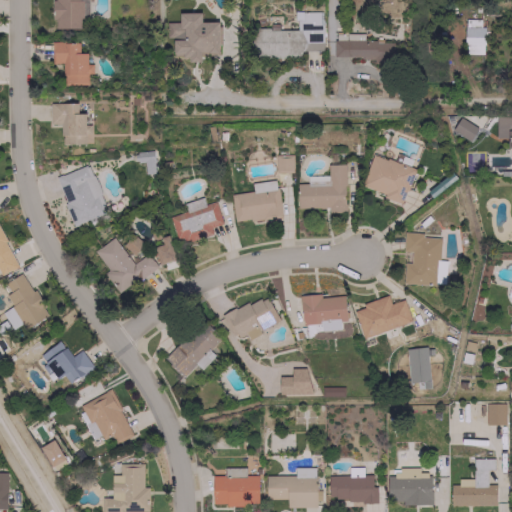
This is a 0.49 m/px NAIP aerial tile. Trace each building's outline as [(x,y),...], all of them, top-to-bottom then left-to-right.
[(53,0),(54,28),(82,27),(82,19),(88,19),(87,0),(53,0)] [(322,50),(321,11),(295,12),(295,29),(253,30),(253,57),(300,56),(300,50),(322,50)] [(218,21),(200,21),(200,12),(178,12),(178,22),(167,22),(167,37),(173,37),(173,56),(188,56),(188,61),(200,61),(200,53),(218,53),(218,21)] [(482,19),(464,19),(464,53),(482,53),(482,19)] [(333,57),(373,57),(372,63),(395,63),(396,40),(363,40),(363,33),(333,33),(333,57)] [(86,52),(79,52),(79,41),(51,42),(51,63),(62,63),(62,84),(87,84),(86,52)] [(85,143),(84,113),(77,113),(77,101),(48,102),(48,124),(60,124),(61,144),(85,143)] [(511,116),(495,116),(495,137),(506,137),(506,147),(511,147),(511,116)] [(477,127),(459,117),(451,130),(469,141),(477,127)] [(143,162),(144,173),(155,172),(153,150),(135,152),(136,162),(143,162)] [(292,172),(291,154),(275,154),(275,172),(292,172)] [(413,167),(370,154),(360,188),(403,201),(413,167)] [(72,225),(105,213),(89,164),(55,176),(72,225)] [(297,208),(327,207),(327,212),(345,211),(343,164),(327,164),(327,175),(306,176),(307,183),(296,183),(297,208)] [(280,216),(276,180),(251,183),(251,191),(231,193),(234,221),(280,216)] [(169,216),(176,243),(212,233),(210,227),(221,223),(215,201),(204,204),(202,197),(186,202),(189,210),(169,216)] [(0,273),(1,275),(17,266),(0,231),(0,273)] [(159,237),(161,243),(152,246),(158,263),(175,258),(167,234),(159,237)] [(438,260),(439,235),(403,234),(402,251),(410,251),(409,263),(403,262),(402,282),(444,284),(445,260),(438,260)] [(132,263),(112,236),(93,250),(107,270),(103,272),(118,293),(155,266),(146,253),(132,263)] [(23,329),(47,316),(24,272),(4,283),(9,292),(5,294),(11,306),(2,311),(11,329),(20,324),(23,329)] [(339,329),(339,320),(344,320),(344,296),(319,296),(319,294),(300,294),(300,324),(319,323),(319,330),(339,329)] [(279,321),(265,295),(248,304),(246,301),(221,314),(233,338),(244,332),(247,337),(279,321)] [(410,323),(404,299),(389,303),(386,295),(361,302),(362,307),(354,310),(361,336),(410,323)] [(214,356),(208,349),(220,338),(203,320),(164,357),(182,376),(194,364),(199,369),(214,356)] [(70,356),(58,340),(39,354),(57,379),(64,374),(70,383),(93,367),(80,349),(70,356)] [(405,348),(407,382),(416,382),(416,388),(428,388),(426,347),(405,348)] [(279,394),(308,393),(307,367),(290,368),(290,375),(278,375),(279,394)] [(323,396),(341,395),(341,386),(322,387),(323,396)] [(132,435),(110,389),(82,403),(100,438),(110,433),(115,443),(132,435)] [(504,424),(504,403),(484,403),(485,424),(504,424)] [(80,412),(89,438),(98,435),(93,420),(87,422),(83,411),(80,412)] [(40,446),(50,466),(63,459),(53,439),(40,446)] [(495,504),(495,484),(486,484),(486,469),(492,469),(492,458),(472,458),(472,486),(450,487),(450,505),(495,504)] [(118,463),(118,474),(110,474),(110,497),(102,497),(102,511),(144,511),(147,511),(147,486),(142,487),(142,463),(118,463)] [(257,505),(257,475),(244,474),(244,467),(223,467),(223,475),(212,475),(211,504),(257,505)] [(315,506),(314,467),(293,467),(293,475),(265,475),(265,498),(286,498),(286,506),(315,506)] [(327,475),(328,501),(376,501),(376,486),(371,486),(371,474),(362,474),(362,467),(347,467),(348,475),(327,475)] [(430,502),(430,473),(418,474),(418,467),(395,467),(395,475),(386,475),(386,503),(430,502)]
